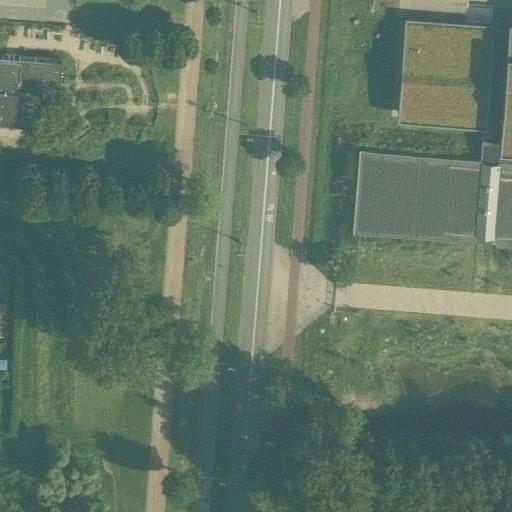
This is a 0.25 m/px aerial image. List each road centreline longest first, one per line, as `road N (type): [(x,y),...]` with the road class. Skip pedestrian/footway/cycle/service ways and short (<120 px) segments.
road 1 (tertiary): [(242,0),(202,511)]
road 2 (tertiary): [(235,511),(273,0)]
